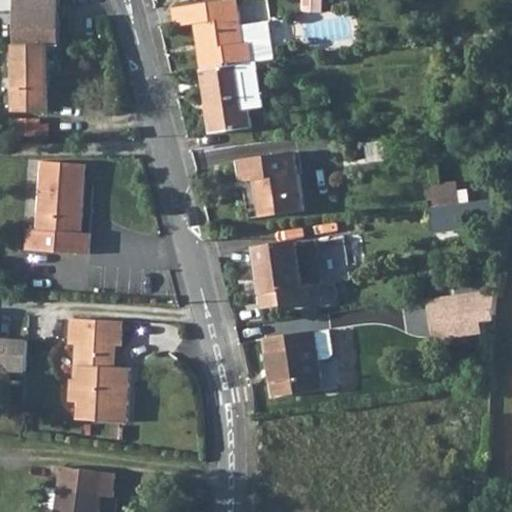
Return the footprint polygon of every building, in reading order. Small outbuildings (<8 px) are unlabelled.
[(16,46),(61,46),(60,0),(0,0),(0,13),(15,14),(16,46)] [(199,44),(204,43),(208,69),(243,64),(248,63),(242,25),(238,0),(230,0),(174,8),(177,27),(196,24),(199,44)] [(322,0),(304,0),(304,11),(323,11),(322,0)] [(270,21),(242,25),(248,63),(258,62),(276,59),(270,21)] [(457,48),(496,43),(494,28),(455,34),(457,48)] [(61,46),(16,46),(16,109),(50,109),(50,72),(61,72),(61,46)] [(248,63),(243,64),(250,109),(265,107),(258,62),(248,63)] [(213,134),(253,128),(250,109),(243,64),(208,69),(206,69),(210,99),(208,99),(213,134)] [(473,111),(511,105),(511,96),(511,88),(471,94),(473,111)] [(306,211),(297,152),(241,160),(244,182),(257,180),(263,217),(306,211)] [(82,233),(87,164),(43,161),(39,230),(30,229),(28,250),(89,254),(91,233),(82,233)] [(431,208),(461,204),(458,184),(428,188),(431,208)] [(431,208),(433,228),(479,222),(476,202),(461,204),(431,208)] [(299,245),(299,241),(256,247),(265,308),(323,300),(320,281),(318,282),(305,284),(299,245)] [(299,245),(305,284),(318,282),(312,243),(299,245)] [(502,288),(432,299),(438,335),(440,342),(488,334),(486,322),(500,321),(502,288)] [(123,346),(124,322),(72,318),(70,343),(77,344),(83,344),(81,379),(75,379),(72,379),(70,401),(79,402),(78,419),(128,422),(131,367),(116,366),(111,366),(113,345),(118,345),(123,346)] [(316,331),(324,389),(339,388),(330,328),(316,331)] [(324,389),(316,331),(266,339),(275,396),(324,389)] [(0,373),(28,375),(30,341),(0,339),(0,373)] [(81,379),(83,344),(77,344),(75,379),(81,379)] [(457,436),(476,437),(479,437),(479,434),(484,434),(485,420),(489,420),(491,386),(459,384),(459,388),(457,436)] [(447,439),(457,436),(459,388),(426,394),(429,417),(442,414),(447,439)] [(280,429),(276,488),(326,491),(330,433),(280,429)] [(330,433),(326,491),(340,492),(344,434),(330,433)] [(476,437),(457,436),(456,467),(475,467),(476,437)] [(56,511),(100,511),(102,496),(114,497),(117,473),(63,465),(60,489),(56,511)] [(41,509),(56,511),(60,489),(44,487),(41,509)] [(473,489),(454,488),(453,506),(469,507),(472,507),(473,489)]
